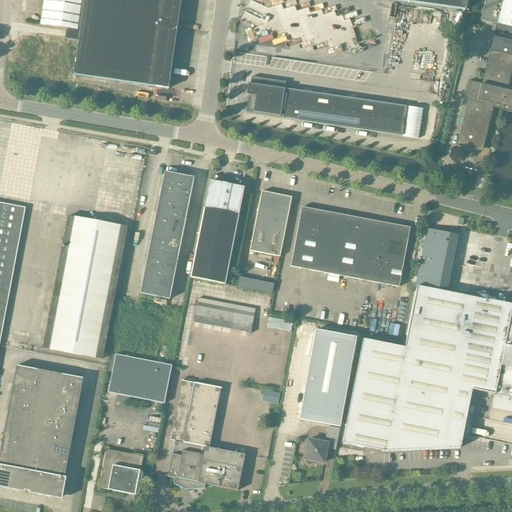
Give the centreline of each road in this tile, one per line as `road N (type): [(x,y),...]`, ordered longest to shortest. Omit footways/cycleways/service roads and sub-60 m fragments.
road 1 (unclassified): [(511,216),(204,139)]
road 2 (unclassified): [(0,399),(7,355),(94,372),(65,506)]
road 3 (unclassified): [(269,511),(511,487)]
road 4 (unclassified): [(204,139),(0,102)]
road 5 (unknown): [(250,511),(249,436),(227,357)]
road 6 (unclassified): [(204,139),(223,0)]
road 7 (unknown): [(511,459),(373,465)]
